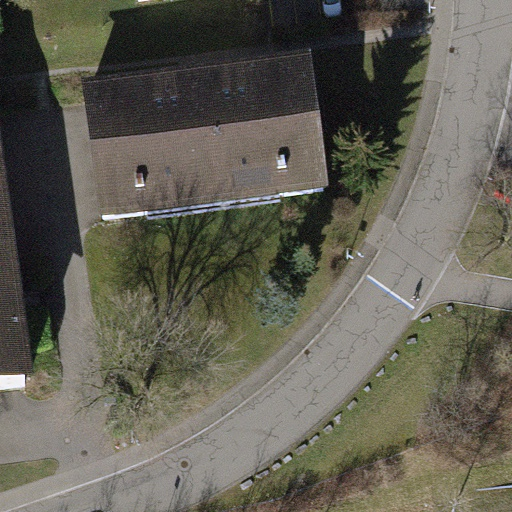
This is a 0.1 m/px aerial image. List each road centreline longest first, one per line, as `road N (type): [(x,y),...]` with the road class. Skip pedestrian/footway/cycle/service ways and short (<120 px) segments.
road 1 (residential): [(96,511),(197,473),(282,424),(346,363),(409,275)]
road 2 (residential): [(409,275),(457,169),(482,0)]
